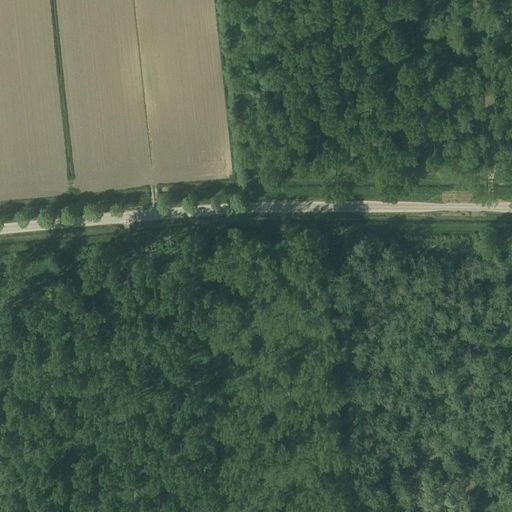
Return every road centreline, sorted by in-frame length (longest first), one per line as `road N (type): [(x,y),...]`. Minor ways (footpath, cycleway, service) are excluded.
road 1 (unclassified): [(511,207),(282,207),(0,230)]
road 2 (track): [(511,229),(356,228),(336,239),(358,511)]
road 3 (track): [(284,232),(212,238),(219,311),(231,337),(224,393),(234,511)]
road 4 (track): [(282,207),(295,360),(270,383),(283,511)]
road 5 (track): [(125,218),(151,511)]
road 6 (track): [(490,207),(475,0)]
